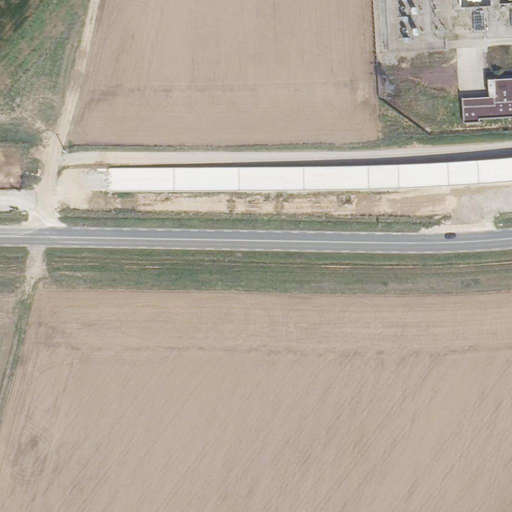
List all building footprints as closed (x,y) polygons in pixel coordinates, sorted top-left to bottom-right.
[(487,27),(487,11),(474,11),(475,27),(487,27)] [(490,97),(464,99),(465,123),(480,122),(480,119),(511,117),(511,78),(490,79),(490,97)] [(26,383),(30,375),(22,371),(18,379),(26,383)] [(64,381),(64,372),(46,371),(45,380),(64,381)] [(60,407),(58,423),(43,420),(41,430),(54,432),(51,452),(62,453),(70,394),(44,391),(42,404),(60,407)] [(106,473),(109,466),(100,463),(98,470),(106,473)] [(30,504),(33,494),(17,489),(14,499),(30,504)]
